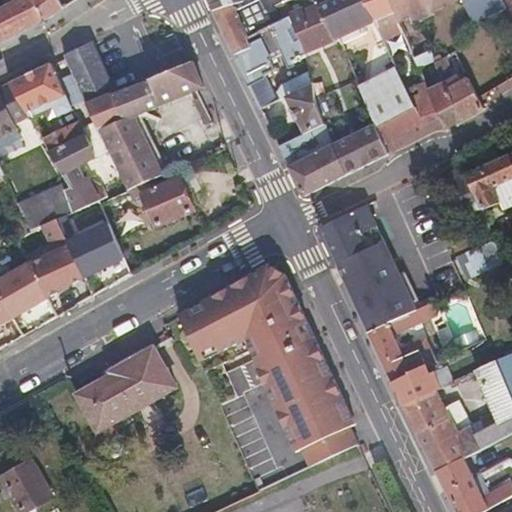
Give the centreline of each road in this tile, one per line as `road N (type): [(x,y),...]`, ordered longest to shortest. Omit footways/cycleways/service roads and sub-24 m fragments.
road 1 (secondary): [(0,384),(289,221)]
road 2 (primary): [(430,511),(289,221)]
road 3 (tertiary): [(511,100),(289,221)]
road 4 (primary): [(289,221),(182,0)]
road 5 (secondary): [(130,0),(0,62)]
